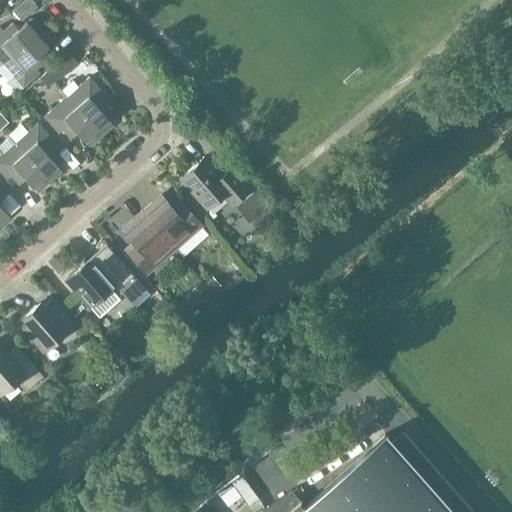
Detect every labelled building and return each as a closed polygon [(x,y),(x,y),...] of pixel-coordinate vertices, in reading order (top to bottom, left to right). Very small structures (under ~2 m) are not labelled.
[(0,66),(41,30),(30,18),(25,23),(24,22),(16,29),(10,23),(1,31),(0,29),(0,66)] [(41,30),(0,66),(0,73),(7,81),(12,75),(22,86),(37,72),(34,68),(43,60),(38,54),(46,47),(45,45),(50,41),(41,30)] [(66,53),(45,72),(53,81),(56,78),(57,79),(75,63),(66,53)] [(45,72),(38,78),(46,87),(53,81),(45,72)] [(59,91),(65,97),(99,135),(111,125),(107,120),(108,119),(100,111),(107,105),(99,96),(102,93),(88,77),(77,86),(72,80),(59,91)] [(99,135),(65,97),(43,116),(57,132),(60,129),(68,138),(75,133),(83,142),(83,141),(87,146),(99,135)] [(0,112),(0,124),(2,127),(8,122),(0,112)] [(20,123),(6,135),(8,137),(13,142),(47,181),(59,171),(54,166),(55,165),(48,157),(54,151),(46,142),(50,139),(36,122),(27,130),(20,123)] [(0,148),(3,151),(0,153),(0,172),(5,178),(9,175),(17,184),(22,178),(30,187),(31,186),(36,192),(47,181),(13,142),(8,137),(0,144),(0,148)] [(202,157),(178,178),(205,208),(220,195),(230,205),(248,189),(229,168),(219,177),(202,157)] [(253,220),(268,206),(255,191),(239,204),(253,220)] [(151,204),(141,213),(172,248),(175,245),(183,254),(207,233),(199,224),(179,201),(171,209),(164,201),(155,209),(151,204)] [(172,248),(141,213),(131,222),(135,227),(125,235),(132,243),(124,250),(144,273),(172,248)] [(131,275),(104,245),(83,263),(82,262),(63,279),(87,307),(114,283),(117,287),(120,285),(129,276),(131,275)] [(129,276),(120,285),(125,290),(134,282),(129,276)] [(213,278),(207,283),(212,289),(214,291),(220,286),(218,284),(213,278)] [(211,294),(209,292),(202,283),(193,290),(201,299),(202,301),(211,294)] [(162,297),(152,306),(170,326),(180,317),(174,310),(162,297)] [(38,309),(34,304),(15,321),(41,350),(71,324),(49,299),(38,309)] [(184,301),(174,310),(180,317),(193,306),(188,301),(186,303),(184,301)] [(6,353),(0,346),(0,391),(13,380),(23,391),(41,375),(24,356),(15,363),(6,353)] [(200,511),(197,507),(191,511),(473,511),(404,432),(391,443),(386,436),(385,434),(306,505),(303,501),(303,500),(302,500),(294,491),(298,488),(298,487),(257,511),(200,511)] [(97,511),(99,510),(91,501),(78,511),(97,511)]
